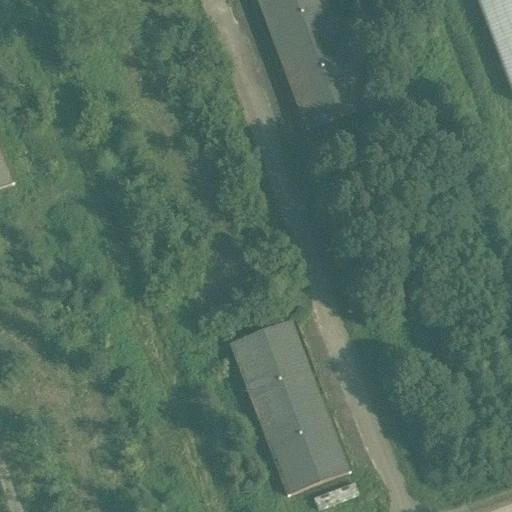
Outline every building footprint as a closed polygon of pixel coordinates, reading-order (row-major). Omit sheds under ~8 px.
[(328,0),(256,0),(307,132),(370,108),(328,0)] [(511,0),(476,0),(511,95),(511,0)] [(0,148),(0,191),(14,186),(0,148)] [(294,325),(231,349),(287,498),(351,474),(294,325)] [(315,501),(318,511),(359,497),(355,486),(315,501)]
